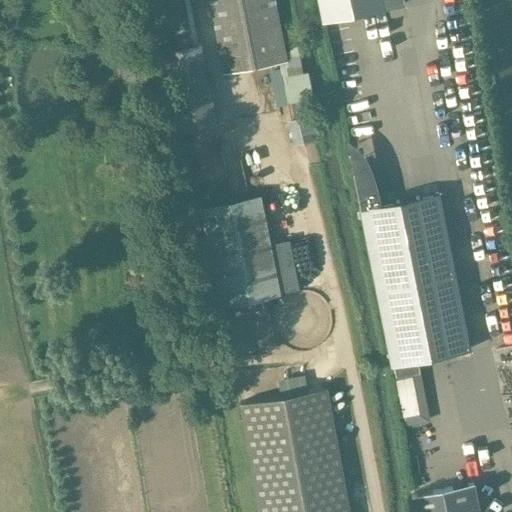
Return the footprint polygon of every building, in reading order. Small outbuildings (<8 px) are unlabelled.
[(155,0),(165,49),(198,42),(189,0),(155,0)] [(208,0),(223,74),(287,61),(275,0),(208,0)] [(317,0),(322,21),(404,4),(403,0),(317,0)] [(200,42),(198,42),(165,49),(162,50),(178,130),(216,122),(200,42)] [(352,171),(359,207),(358,208),(389,365),(392,365),(416,360),(471,350),(439,191),(381,203),(377,187),(368,162),(364,155),(359,149),(353,143),(347,139),(353,170),(352,171)] [(279,294),(259,194),(199,206),(219,306),(279,294)] [(270,242),(279,289),(293,286),(285,239),(270,242)] [(418,412),(410,373),(418,372),(416,360),(392,365),(394,377),(402,416),(418,412)] [(350,511),(327,388),(238,404),(258,511),(350,511)] [(412,495),(415,511),(480,511),(475,483),(412,495)]
